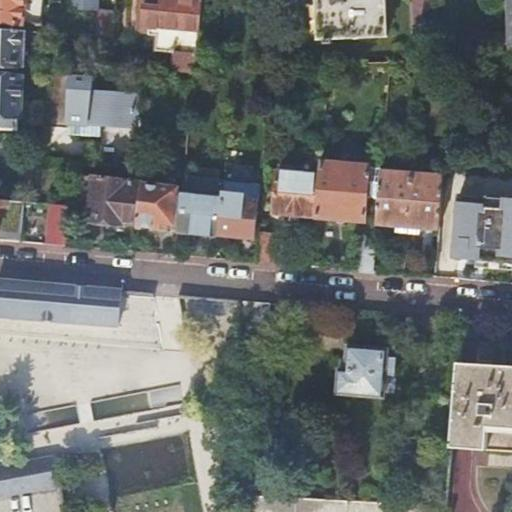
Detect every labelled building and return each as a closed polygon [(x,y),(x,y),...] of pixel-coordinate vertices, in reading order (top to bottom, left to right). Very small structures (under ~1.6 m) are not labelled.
[(0,0),(0,22),(19,24),(22,25),(25,0),(0,0)] [(73,0),(72,8),(91,10),(97,10),(98,0),(73,0)] [(198,31),(201,0),(161,0),(158,28),(198,31)] [(316,0),(316,5),(321,4),(322,40),(324,40),(324,45),(332,44),(332,39),(386,37),(384,0),(316,0)] [(89,35),(94,36),(95,36),(97,13),(97,10),(91,10),(89,35)] [(97,13),(95,36),(112,37),(114,14),(97,13)] [(0,31),(18,32),(19,24),(0,22),(0,31)] [(0,31),(0,64),(21,66),(23,32),(18,32),(0,31)] [(175,67),(195,69),(196,54),(176,53),(175,67)] [(91,92),(93,77),(90,77),(54,75),(49,128),(67,128),(68,127),(80,128),(79,137),(101,138),(101,126),(134,128),(136,94),(91,92)] [(0,128),(16,130),(17,115),(19,115),(22,79),(0,77),(0,128)] [(323,121),(324,111),(315,110),(312,142),(322,143),(323,121)] [(322,143),(322,144),(330,144),(332,122),(323,121),(322,143)] [(322,144),(320,162),(339,164),(341,145),(330,144),(322,144)] [(147,161),(146,179),(155,180),(156,162),(147,161)] [(319,176),(315,216),(363,220),(358,271),(372,272),(376,222),(377,220),(365,219),(367,198),(369,167),(339,164),(320,162),(319,176)] [(273,212),(315,216),(319,176),(290,173),(291,168),(281,167),(281,172),(276,172),(273,212)] [(408,225),(412,175),(381,172),(378,199),(377,220),(376,222),(408,225)] [(443,177),(412,175),(408,225),(439,227),(443,177)] [(143,183),(143,182),(94,176),(89,220),(138,225),(143,183)] [(223,184),(184,180),(182,196),(181,196),(177,230),(218,234),(222,195),(223,184)] [(222,195),(218,234),(253,239),(259,185),(223,180),(223,184),(222,195)] [(143,183),(138,225),(158,227),(159,224),(168,225),(168,221),(173,222),(176,189),(162,188),(162,186),(143,183)] [(0,241),(20,243),(25,202),(0,199),(0,241)] [(69,205),(51,204),(48,245),(65,247),(69,205)] [(260,233),(258,263),(273,264),(276,234),(260,233)] [(438,248),(435,277),(452,278),(455,249),(438,248)] [(121,291),(0,281),(0,316),(118,326),(119,317),(121,291)] [(269,304),(241,301),(240,320),(267,323),(269,304)] [(443,334),(444,319),(416,316),(415,332),(443,334)] [(339,367),(337,390),(385,394),(385,388),(394,388),(396,354),(388,353),(389,346),(349,343),(346,367),(339,367)] [(511,367),(458,364),(451,449),(487,451),(489,429),(511,429),(511,367)] [(0,496),(61,486),(56,460),(55,459),(0,469),(0,496)] [(259,496),(257,511),(437,511),(438,507),(259,496)]
